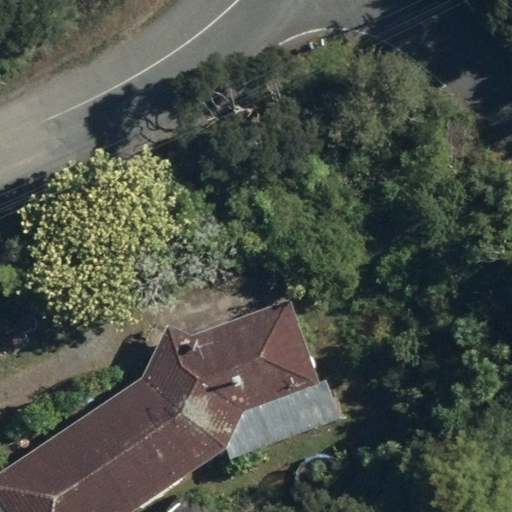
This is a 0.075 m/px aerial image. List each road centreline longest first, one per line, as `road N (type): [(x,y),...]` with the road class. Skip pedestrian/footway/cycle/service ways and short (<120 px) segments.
road 1 (residential): [(0,142),(90,108),(166,63),(245,0)]
road 2 (unclassified): [(380,0),(511,105)]
